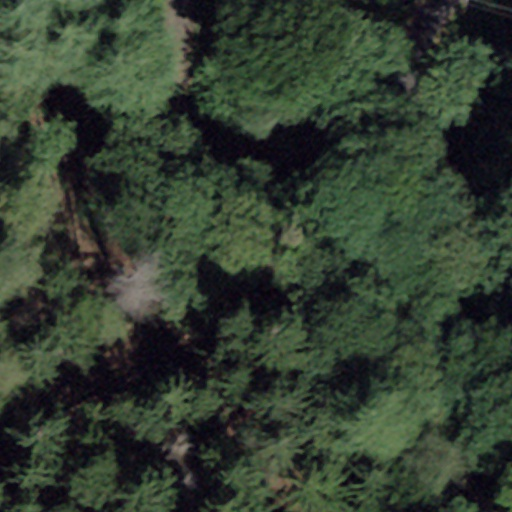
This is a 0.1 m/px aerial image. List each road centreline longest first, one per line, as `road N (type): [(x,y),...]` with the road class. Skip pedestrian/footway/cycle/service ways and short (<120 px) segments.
road 1 (residential): [(478,511),(342,305),(307,266),(174,165),(166,132),(179,0)]
road 2 (unclassified): [(445,0),(412,54),(404,120),(487,259),(511,325)]
